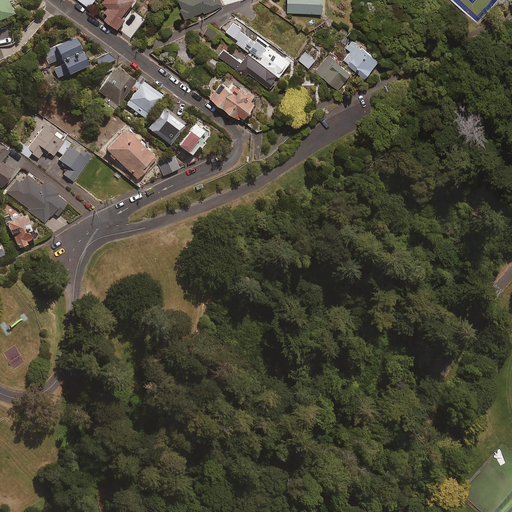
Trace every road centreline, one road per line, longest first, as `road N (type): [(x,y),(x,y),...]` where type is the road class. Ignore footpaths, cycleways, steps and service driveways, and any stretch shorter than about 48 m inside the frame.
road 1 (residential): [(60,0),(233,127),(237,141),(227,161),(107,219),(102,237)]
road 2 (residential): [(367,99),(261,182),(102,237)]
road 3 (tertiary): [(511,272),(487,297),(432,388),(391,511)]
road 4 (residential): [(102,237),(79,259),(57,383),(33,397),(0,392)]
